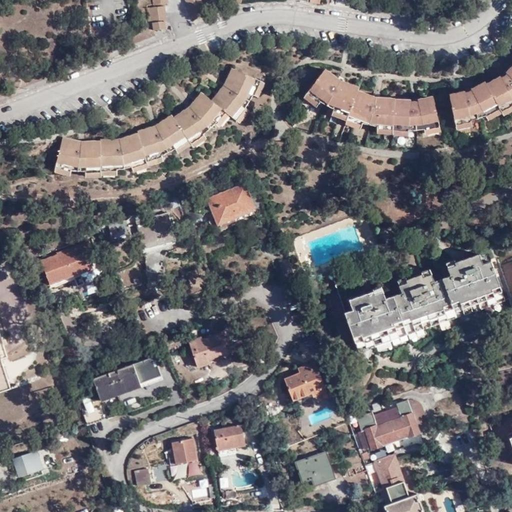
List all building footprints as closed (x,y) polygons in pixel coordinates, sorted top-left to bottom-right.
[(200,0),(184,0),(191,17),(205,11),(200,0)] [(151,22),(164,20),(166,19),(163,4),(148,7),(151,22)] [(165,27),(164,20),(151,22),(152,29),(165,27)] [(324,67),(307,91),(319,101),(321,99),(333,106),(332,109),(347,113),(346,117),(360,122),(361,120),(376,122),(376,125),(393,126),(393,128),(408,129),(409,127),(423,126),(423,129),(438,126),(431,96),(418,99),(412,99),(396,98),(395,96),(375,94),(356,88),(357,84),(340,78),(332,72),(324,67)] [(511,67),(507,72),(500,77),(486,85),(485,82),(477,87),(471,89),(467,91),(464,92),(449,95),(455,126),(471,122),(470,119),(484,114),(485,116),(498,108),(500,111),(511,105),(511,67)] [(62,138),(55,167),(70,170),(71,168),(84,169),(85,172),(100,172),(101,170),(117,170),(117,168),(131,165),(134,167),(147,163),(148,161),(163,156),(162,154),(175,147),(176,149),(188,140),(190,143),(205,134),(203,131),(215,122),(217,123),(227,111),(237,119),(246,106),(245,104),(252,94),(255,94),(262,80),(235,68),(228,79),(223,88),(213,100),(204,93),(193,103),(186,108),(174,118),(172,116),(161,123),(153,127),(139,131),(139,134),(123,137),(116,139),(100,141),(86,142),(77,141),(62,138)] [(243,185),(209,198),(218,221),(252,208),(243,185)] [(151,218),(138,221),(145,250),(163,245),(165,249),(177,247),(170,218),(152,223),(151,218)] [(113,227),(114,236),(124,235),(123,226),(113,227)] [(74,282),(99,274),(88,241),(56,252),(57,254),(41,258),(48,283),(73,276),(74,282)] [(374,293),(371,288),(340,299),(358,350),(504,300),(500,286),(494,273),(490,261),(482,263),(478,253),(456,261),(457,264),(447,267),(449,275),(434,281),(431,273),(422,276),(421,273),(407,278),(408,282),(398,285),(400,291),(385,297),(382,290),(374,293)] [(494,273),(511,266),(511,253),(490,261),(494,273)] [(282,273),(291,269),(287,256),(277,260),(282,273)] [(445,262),(447,267),(457,264),(456,261),(455,259),(445,262)] [(362,261),(331,273),(336,286),(366,274),(362,261)] [(396,280),(398,285),(408,282),(407,278),(406,276),(396,280)] [(195,281),(174,288),(177,299),(198,291),(195,281)] [(511,282),(500,286),(504,300),(511,296),(511,282)] [(380,285),(371,288),(374,293),(382,290),(380,285)] [(198,337),(188,341),(196,366),(227,355),(219,332),(199,339),(198,337)] [(139,377),(159,369),(155,356),(93,377),(101,399),(142,385),(139,377)] [(325,390),(314,360),(297,366),(299,372),(284,377),(291,400),(310,392),(311,395),(325,390)] [(162,378),(159,369),(139,377),(142,385),(162,378)] [(0,390),(9,388),(5,376),(0,377),(0,390)] [(406,397),(416,423),(427,419),(420,401),(418,398),(417,397),(415,397),(414,396),(412,396),(410,396),(408,396),(407,396),(406,397)] [(406,397),(395,400),(397,406),(401,416),(376,425),(372,415),(370,409),(357,415),(358,420),(361,427),(364,427),(370,444),(372,448),(382,444),(381,442),(407,432),(408,434),(419,430),(416,423),(406,397)] [(397,406),(395,400),(370,409),(372,415),(376,425),(401,416),(397,406)] [(511,401),(484,411),(489,428),(511,419),(511,401)] [(88,427),(106,419),(101,406),(83,412),(88,427)] [(251,414),(244,416),(247,429),(255,428),(251,414)] [(217,450),(232,447),(245,444),(241,424),(213,429),(217,450)] [(363,446),(370,444),(364,427),(361,427),(357,429),(363,446)] [(511,449),(507,437),(494,442),(499,454),(511,449)] [(174,450),(176,463),(198,460),(194,438),(172,441),(174,450)] [(233,454),(232,447),(217,450),(218,457),(233,454)] [(366,449),(360,451),(363,457),(368,455),(366,449)] [(171,464),(176,463),(174,450),(165,451),(166,458),(169,458),(171,464)] [(325,451),(296,461),(302,481),(312,477),(314,484),(335,477),(325,451)] [(37,452),(14,459),(19,478),(43,470),(37,452)] [(378,464),(387,487),(403,481),(394,458),(378,464)] [(146,468),(132,470),(135,489),(149,487),(146,468)] [(213,498),(210,479),(205,480),(206,487),(207,487),(209,499),(213,498)] [(403,481),(387,487),(392,501),(383,504),(386,511),(425,511),(418,492),(409,494),(403,481)] [(113,506),(121,504),(116,496),(113,489),(108,491),(113,506)] [(232,489),(225,491),(226,498),(234,497),(232,489)]
